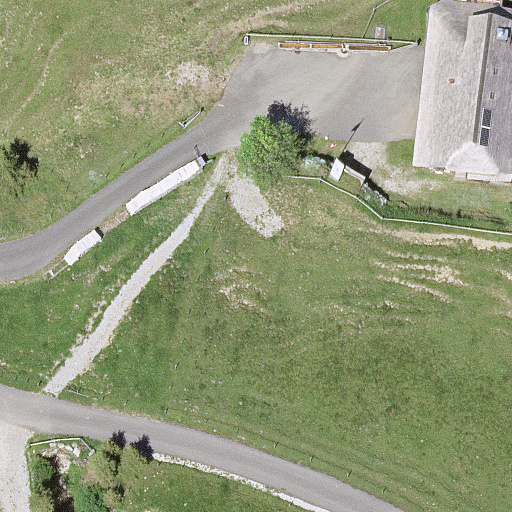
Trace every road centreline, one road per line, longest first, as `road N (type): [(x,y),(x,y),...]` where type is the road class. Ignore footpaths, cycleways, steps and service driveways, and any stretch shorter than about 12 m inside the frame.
road 1 (track): [(0,259),(38,250),(264,100),(386,86)]
road 2 (track): [(0,399),(174,436),(284,470),(373,511)]
